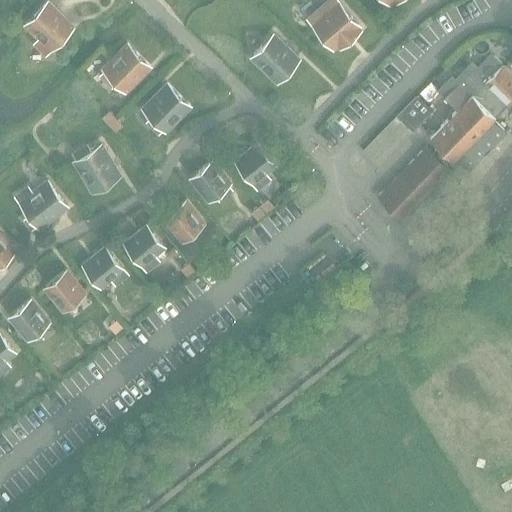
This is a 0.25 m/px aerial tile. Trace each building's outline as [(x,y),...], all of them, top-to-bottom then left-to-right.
[(24,23),(49,48),(72,25),(47,0),(24,23)] [(348,33),(350,36),(359,28),(357,26),(358,25),(336,0),(326,0),(316,9),(320,15),(311,23),(332,47),(348,33)] [(250,57),(275,81),(298,57),(272,33),(250,57)] [(101,67),(124,90),(149,65),(126,42),(101,67)] [(507,102),(511,97),(511,73),(501,62),(494,55),(477,73),(484,80),(472,92),(459,80),(444,95),(456,108),(430,135),(453,158),(495,115),(494,114),(507,102)] [(141,106),(164,129),(189,105),(166,82),(141,106)] [(362,149),(378,165),(432,109),(416,94),(362,149)] [(108,124),(115,117),(107,110),(101,117),(108,124)] [(115,117),(108,124),(115,131),(122,124),(115,117)] [(234,160),(252,182),(274,164),(256,142),(234,160)] [(73,160),(91,190),(119,173),(100,143),(73,160)] [(398,207),(404,213),(450,166),(427,144),(377,195),(394,211),(398,207)] [(189,177),(207,199),(229,181),(211,159),(189,177)] [(19,200),(38,226),(66,205),(47,179),(19,200)] [(259,204),(265,211),(272,205),(266,198),(259,204)] [(163,217),(180,239),(202,221),(185,199),(163,217)] [(250,211),(256,219),(264,213),(257,205),(250,211)] [(123,242),(141,264),(163,246),(145,224),(123,242)] [(0,261),(14,248),(0,234),(0,261)] [(82,263),(100,285),(122,268),(104,246),(82,263)] [(180,268),(186,275),(193,269),(188,262),(180,268)] [(44,287),(61,309),(83,291),(65,269),(44,287)] [(8,316),(26,338),(48,320),(30,298),(8,316)] [(121,328),(116,322),(110,327),(115,333),(121,328)] [(0,362),(14,351),(0,333),(0,362)]
